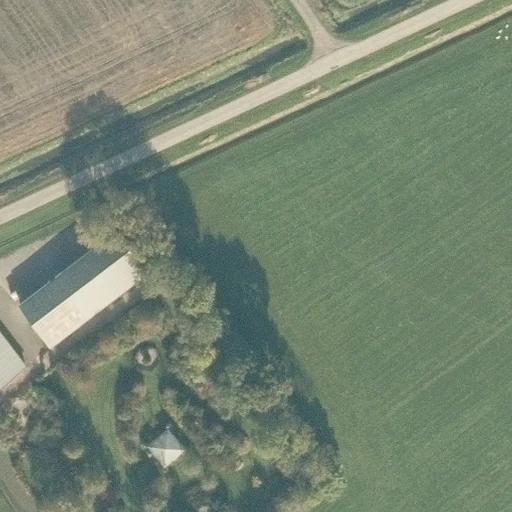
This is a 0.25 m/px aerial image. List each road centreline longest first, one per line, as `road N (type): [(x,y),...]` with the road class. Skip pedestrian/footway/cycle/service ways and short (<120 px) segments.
road 1 (unclassified): [(0,217),(340,59)]
road 2 (unclassified): [(340,59),(469,0)]
